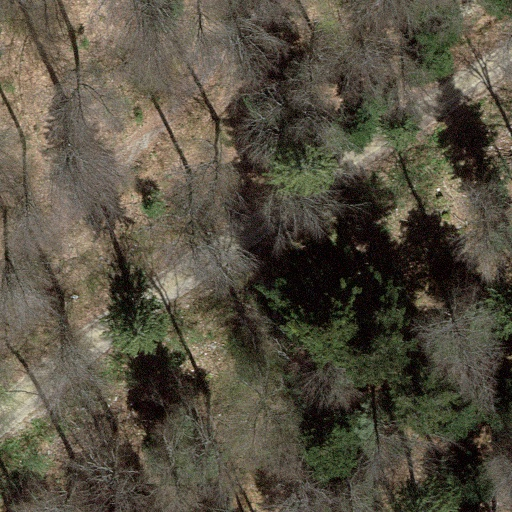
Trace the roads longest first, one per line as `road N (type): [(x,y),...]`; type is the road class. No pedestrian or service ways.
road 1 (track): [(0,453),(511,91)]
road 2 (track): [(270,0),(0,327)]
